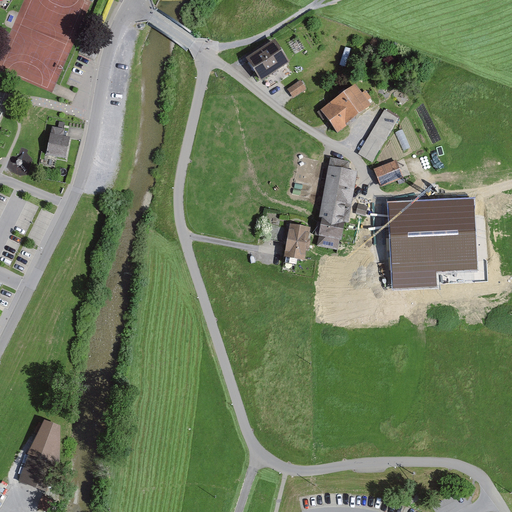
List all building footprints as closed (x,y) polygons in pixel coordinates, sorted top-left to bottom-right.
[(274,42),(246,61),(261,84),(289,65),(274,42)] [(304,77),(290,84),(295,94),(309,86),(304,77)] [(375,109),(359,86),(322,112),(337,135),(375,109)] [(383,105),(362,152),(378,159),(399,112),(383,105)] [(65,130),(52,127),(47,154),(66,158),(70,138),(63,137),(65,130)] [(400,162),(376,173),(385,191),(408,179),(400,162)] [(361,173),(331,168),(323,221),(352,225),(361,173)] [(478,272),(475,198),(387,202),(390,291),(438,289),(438,274),(478,272)] [(312,231),(291,227),(288,244),(259,240),(255,264),(306,272),(312,231)] [(64,427),(48,421),(22,482),(48,493),(62,462),(64,427)] [(416,494),(408,498),(411,504),(419,500),(416,494)]
